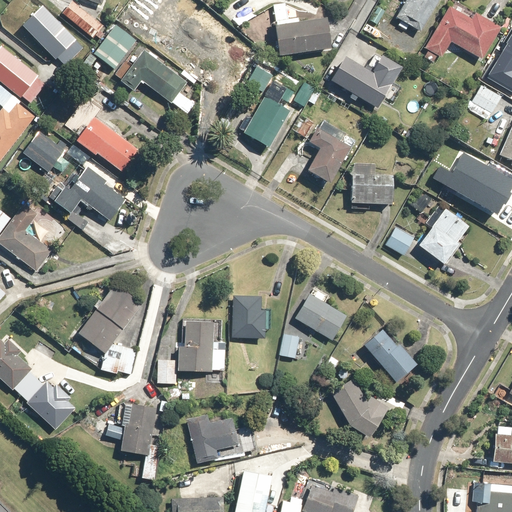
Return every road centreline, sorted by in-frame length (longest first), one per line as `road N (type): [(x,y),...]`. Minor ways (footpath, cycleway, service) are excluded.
road 1 (residential): [(285,218),(192,257),(166,255),(161,236),(181,179),(194,170),(213,174)]
road 2 (residential): [(285,218),(486,334)]
road 3 (residential): [(420,511),(434,430),(486,334)]
